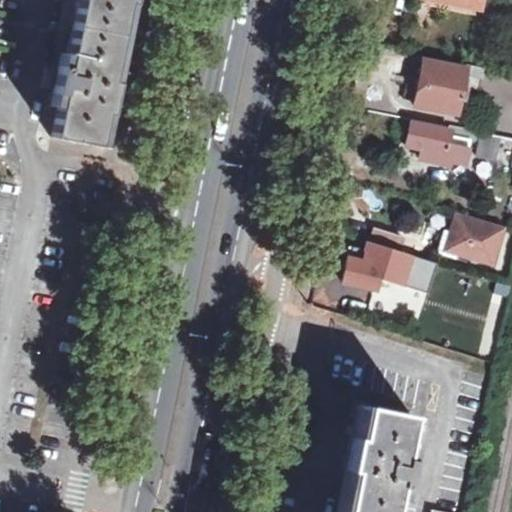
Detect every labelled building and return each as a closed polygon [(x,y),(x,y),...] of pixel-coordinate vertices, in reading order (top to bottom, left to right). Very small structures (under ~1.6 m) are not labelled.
[(132,0),(79,0),(68,52),(62,52),(57,77),(51,103),(58,104),(51,135),(102,146),(132,0)] [(466,69),(426,61),(420,84),(416,105),(458,114),(466,75),(483,78),(485,68),(467,65),(466,69)] [(451,127),(450,132),(412,123),(407,146),(423,150),(421,161),(450,168),(451,162),(467,165),(472,142),(478,143),(478,139),(493,143),(494,137),(451,127)] [(493,155),(480,152),(478,165),(490,167),(493,155)] [(503,230),(457,216),(451,232),(446,248),(492,263),(503,230)] [(404,238),(375,228),(372,242),(400,251),(404,238)] [(438,263),(400,251),(372,242),(365,266),(349,261),(343,281),(377,289),(381,277),(430,292),(438,263)] [(339,511),(391,511),(394,498),(402,500),(412,448),(404,446),(411,417),(361,406),(339,511)] [(221,454),(228,455),(233,432),(226,430),(221,454)]
